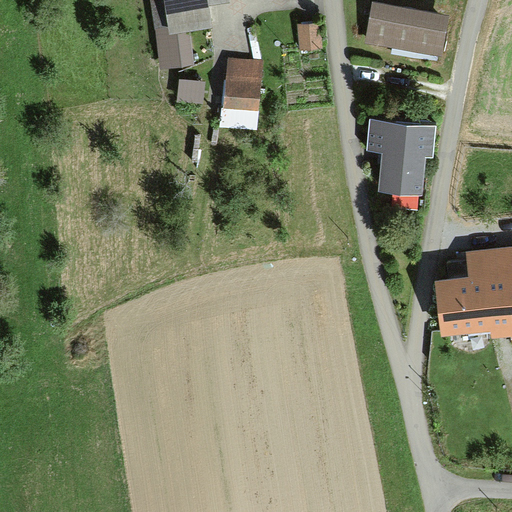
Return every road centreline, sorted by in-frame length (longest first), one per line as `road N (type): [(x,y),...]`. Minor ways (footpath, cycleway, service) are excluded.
road 1 (residential): [(405,380),(351,174),(333,0)]
road 2 (residential): [(478,0),(405,380)]
